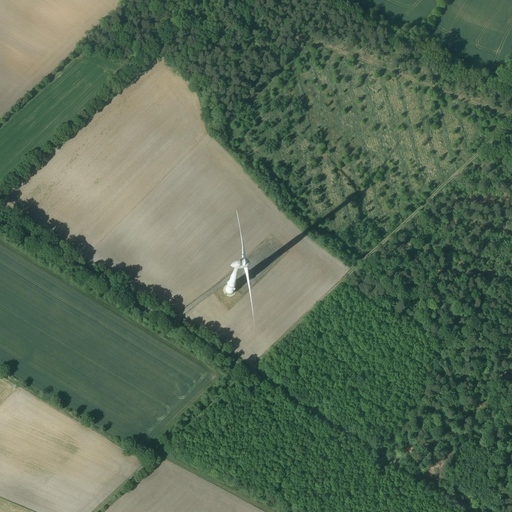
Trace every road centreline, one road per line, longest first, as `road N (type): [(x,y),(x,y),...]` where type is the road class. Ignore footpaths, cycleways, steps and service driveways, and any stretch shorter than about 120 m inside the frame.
road 1 (track): [(0,231),(444,511)]
road 2 (track): [(237,382),(511,118)]
road 3 (track): [(511,115),(310,42),(226,118)]
